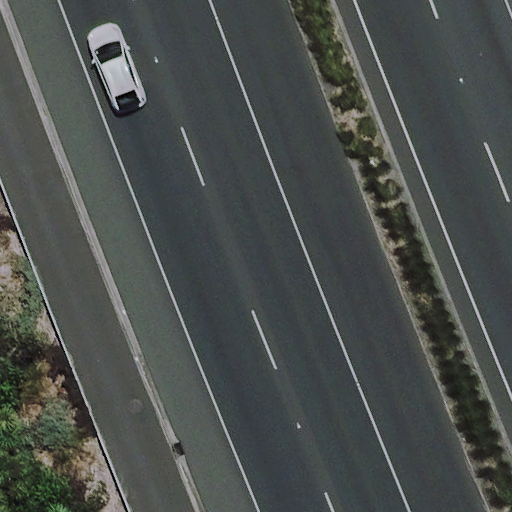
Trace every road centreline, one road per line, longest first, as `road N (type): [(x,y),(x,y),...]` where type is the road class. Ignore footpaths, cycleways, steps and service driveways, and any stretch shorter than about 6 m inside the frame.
road 1 (trunk): [(371,511),(164,0)]
road 2 (trunk): [(431,0),(511,205)]
